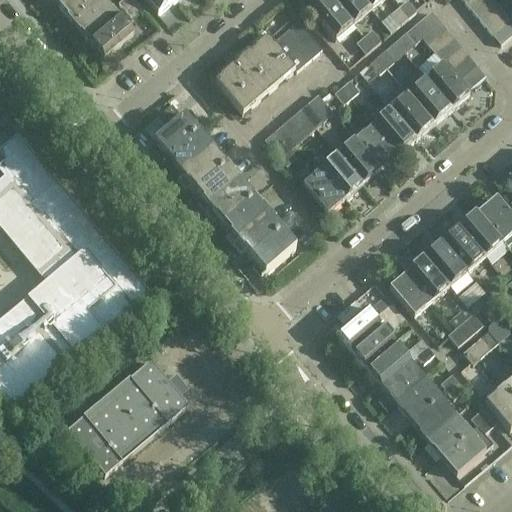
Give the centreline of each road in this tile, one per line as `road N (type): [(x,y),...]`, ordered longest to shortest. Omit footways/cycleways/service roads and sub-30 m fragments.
road 1 (residential): [(258,329),(511,119)]
road 2 (residential): [(258,329),(97,134)]
road 3 (residential): [(417,511),(258,329)]
road 4 (residential): [(97,134),(257,0)]
road 5 (residential): [(97,134),(0,18)]
